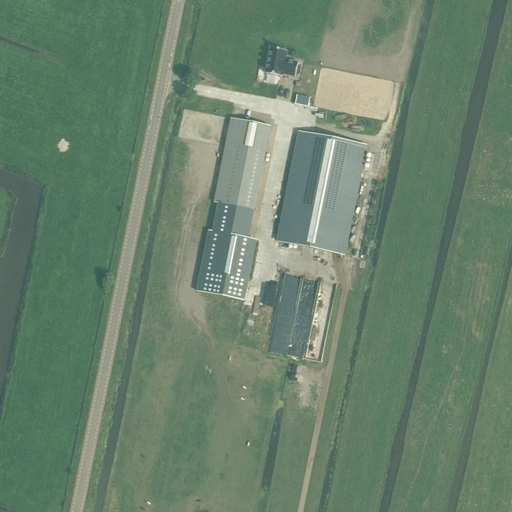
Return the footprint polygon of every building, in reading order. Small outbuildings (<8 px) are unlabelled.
[(270,48),(265,73),(282,77),(283,75),(295,77),(298,63),(285,61),(287,52),(270,48)] [(295,105),(308,107),(310,98),(297,95),(295,105)] [(231,119),(214,203),(254,211),(271,127),(231,119)] [(301,133),(279,242),(343,255),(365,146),(301,133)] [(244,301),(256,241),(249,240),(213,232),(209,231),(197,291),(244,301)]
